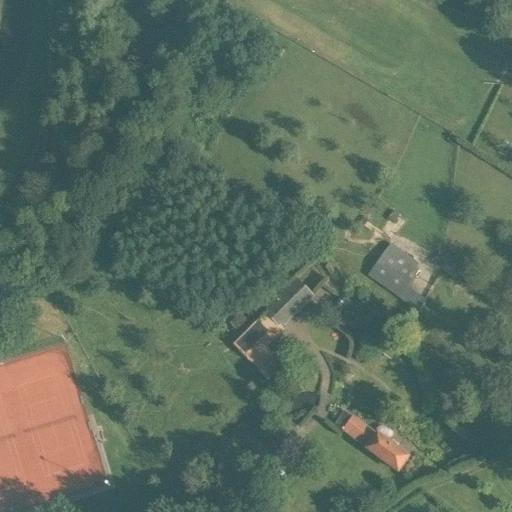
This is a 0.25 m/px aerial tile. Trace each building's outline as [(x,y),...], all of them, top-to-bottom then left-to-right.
[(419,263),(391,244),(377,264),(375,263),(372,271),(373,272),(369,278),(399,299),(415,276),(412,274),(419,263)] [(283,329),(314,297),(297,280),(265,311),(267,313),(233,346),(261,372),(277,357),(268,348),(284,330),(283,329)] [(262,308),(254,301),(247,310),(255,317),(262,308)] [(247,320),(240,313),(230,324),(237,331),(247,320)] [(390,360),(399,347),(389,340),(380,352),(390,360)] [(398,471),(409,456),(378,433),(377,434),(345,412),(335,426),(398,471)]
